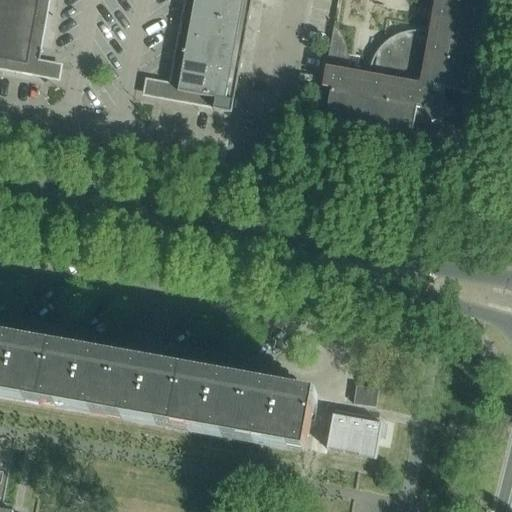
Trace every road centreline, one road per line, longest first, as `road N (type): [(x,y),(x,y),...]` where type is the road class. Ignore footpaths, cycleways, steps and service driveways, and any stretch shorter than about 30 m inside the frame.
road 1 (residential): [(511,300),(254,241)]
road 2 (residential): [(254,241),(0,194)]
road 3 (residential): [(254,241),(295,0)]
